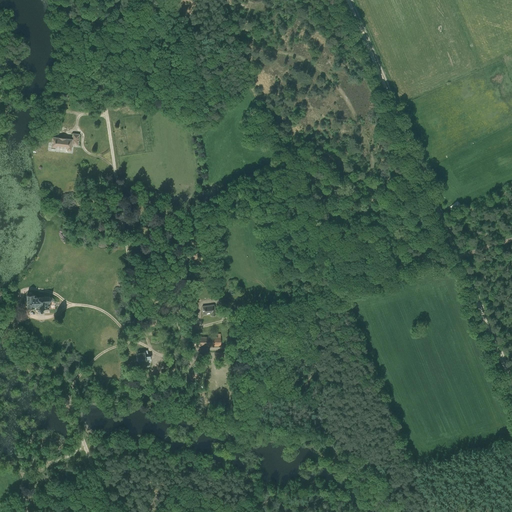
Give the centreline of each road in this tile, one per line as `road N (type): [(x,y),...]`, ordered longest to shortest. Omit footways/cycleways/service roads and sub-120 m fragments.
road 1 (track): [(114,511),(69,395),(100,353),(145,335),(295,308),(457,256)]
road 2 (track): [(174,0),(179,36),(302,57),(352,103),(369,153),(371,203),(390,245),(371,279)]
road 3 (track): [(295,308),(223,348),(166,356),(133,340),(105,312),(45,290),(20,295),(33,316),(66,307)]
road 4 (track): [(89,0),(137,323),(151,350)]
road 5 (track): [(457,256),(348,0)]
road 6 (track): [(341,291),(433,511)]
road 7 (track): [(511,385),(457,256)]
